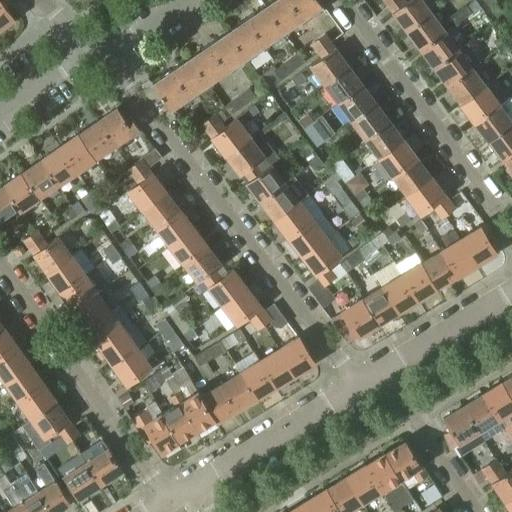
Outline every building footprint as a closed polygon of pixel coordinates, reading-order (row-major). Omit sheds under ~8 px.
[(0,0),(0,29),(14,18),(4,6),(9,2),(7,0),(0,0)] [(322,4),(318,0),(273,0),(267,5),(284,30),(322,4)] [(411,0),(394,13),(407,30),(432,13),(422,0),(411,0)] [(471,13),(471,12),(480,6),(475,0),(473,0),(466,6),(466,5),(449,17),(455,25),(471,13)] [(495,0),(486,7),(499,25),(509,18),(495,0)] [(267,5),(229,31),(246,56),(284,30),(267,5)] [(485,12),(480,6),(471,12),(471,13),(476,19),(485,12)] [(432,13),(407,30),(421,49),(445,31),(432,13)] [(246,56),(229,31),(191,57),(208,82),(246,56)] [(445,31),(421,49),(434,67),(459,49),(445,31)] [(325,34),(319,38),(326,47),(332,43),(325,34)] [(503,35),(494,42),(498,48),(507,42),(503,35)] [(319,38),(313,43),(320,52),(326,47),(319,38)] [(498,48),(503,55),(511,48),(511,47),(507,42),(498,48)] [(335,47),(323,56),(312,65),(325,84),(349,66),(335,47)] [(459,49),(434,67),(448,85),(472,68),(459,49)] [(298,67),(305,62),(299,53),(292,59),(298,67)] [(191,57),(153,83),(171,107),(208,82),(191,57)] [(298,67),(292,59),(284,64),(290,73),(298,67)] [(276,70),(282,79),(290,73),(284,64),(276,70)] [(363,85),(349,66),(325,84),(339,102),(363,85)] [(260,77),(268,89),(282,79),(276,70),(274,67),(260,77)] [(472,68),(448,85),(462,104),(486,86),(472,68)] [(306,78),(301,73),(292,79),(297,85),(306,78)] [(339,102),(353,121),(377,103),(363,85),(339,102)] [(486,86),(462,104),(475,122),(500,105),(486,86)] [(249,89),(215,114),(222,122),(255,98),(249,89)] [(390,121),(377,103),(353,121),(366,139),(390,121)] [(250,118),(260,111),(255,105),(246,112),(250,118)] [(511,121),(500,105),(475,122),(489,140),(511,123),(511,121)] [(118,107),(98,120),(116,145),(140,128),(131,115),(126,119),(118,107)] [(317,118),(312,111),(299,121),(304,128),(317,118)] [(222,122),(215,114),(203,123),(209,132),(222,122)] [(213,137),(227,155),(251,138),(236,119),(213,137)] [(316,119),(304,128),(317,146),(329,137),(316,119)] [(98,120),(80,133),(97,158),(116,145),(98,120)] [(404,140),(390,121),(366,139),(380,158),(404,140)] [(511,123),(489,140),(503,160),(506,157),(511,152),(511,123)] [(80,133),(61,146),(78,171),(97,158),(80,133)] [(227,155),(241,174),(244,172),(257,162),(263,170),(271,163),(279,157),(268,141),(259,148),(251,138),(227,155)] [(418,158),(404,140),(380,158),(394,176),(418,158)] [(61,146),(42,159),(59,184),(78,171),(61,146)] [(310,164),(319,158),(314,151),(305,158),(310,164)] [(335,151),(327,158),(331,164),(340,158),(335,151)] [(319,158),(310,164),(315,171),(324,164),(319,158)] [(353,175),(340,158),(331,164),(344,182),(353,175)] [(431,177),(418,158),(394,176),(407,194),(431,177)] [(42,159),(23,172),(41,197),(59,184),(42,159)] [(136,178),(149,168),(147,166),(142,159),(129,169),(136,178)] [(244,172),(250,180),(263,170),(257,162),(244,172)] [(250,180),(247,182),(261,201),(285,182),(271,163),(263,170),(250,180)] [(23,172),(4,185),(21,210),(41,197),(23,172)] [(152,172),(140,182),(129,190),(143,209),(167,191),(152,172)] [(337,201),(346,194),(337,181),(341,178),(337,172),(323,182),(337,201)] [(359,172),(345,182),(355,195),(369,185),(359,172)] [(285,182),(261,201),(275,219),(299,200),(308,194),(294,176),(285,182)] [(431,177),(407,194),(421,213),(432,204),(442,197),(445,195),(431,177)] [(110,196),(117,192),(111,182),(104,187),(110,196)] [(8,231),(3,223),(21,210),(4,185),(0,188),(0,231),(2,235),(8,231)] [(104,196),(98,188),(92,191),(98,200),(104,196)] [(364,189),(355,195),(359,201),(368,195),(364,189)] [(143,209),(157,227),(181,210),(167,191),(143,209)] [(92,192),(81,199),(89,210),(88,211),(97,213),(104,209),(92,192)] [(341,207),(350,219),(360,212),(346,194),(337,201),(342,207),(341,207)] [(368,195),(359,201),(364,207),(373,201),(368,195)] [(80,200),(73,205),(80,214),(86,210),(80,200)] [(299,200),(275,219),(289,237),(313,219),(299,200)] [(455,209),(448,200),(436,209),(443,218),(455,209)] [(73,219),(80,214),(73,205),(66,210),(73,219)] [(171,245),(195,227),(181,210),(157,227),(171,245)] [(352,220),(362,233),(371,226),(361,213),(352,220)] [(401,227),(410,220),(405,213),(396,221),(401,227)] [(106,227),(110,233),(120,225),(116,219),(106,227)] [(289,237),(302,255),(327,237),(313,219),(289,237)] [(421,219),(415,224),(421,233),(428,229),(421,219)] [(485,222),(459,237),(476,265),(497,252),(488,239),(493,236),(485,222)] [(208,246),(195,227),(171,245),(185,263),(208,246)] [(102,234),(98,228),(91,234),(95,239),(102,234)] [(31,248),(44,239),(37,230),(24,239),(31,248)] [(389,240),(383,231),(377,236),(383,245),(389,240)] [(389,240),(392,244),(401,238),(396,231),(387,237),(389,240)] [(347,250),(358,242),(353,235),(342,243),(347,250)] [(61,241),(58,236),(47,244),(34,253),(38,258),(48,272),(72,256),(61,241)] [(377,236),(371,240),(377,249),(383,245),(377,236)] [(327,237),(302,255),(317,274),(341,256),(327,237)] [(459,237),(441,249),(457,276),(476,265),(459,237)] [(124,251),(133,244),(129,238),(119,244),(124,251)] [(138,250),(133,244),(124,251),(128,257),(138,250)] [(115,252),(111,246),(103,252),(107,258),(115,252)] [(208,246),(185,263),(199,282),(204,278),(216,269),(223,264),(208,246)] [(441,249),(421,261),(437,288),(457,276),(441,249)] [(359,250),(340,264),(347,273),(365,259),(359,250)] [(115,252),(107,258),(112,265),(120,259),(115,252)] [(85,274),(72,256),(48,272),(61,291),(85,274)] [(374,273),(381,285),(398,312),(418,300),(401,273),(394,261),(374,273)] [(421,261),(401,273),(418,300),(437,288),(421,261)] [(336,299),(326,285),(335,278),(337,280),(347,273),(340,264),(308,288),(323,308),(336,299)] [(210,287),(223,277),(216,269),(204,278),(210,287)] [(224,305),(247,287),(233,269),(223,277),(210,287),(224,305)] [(98,293),(85,274),(61,291),(74,310),(98,293)] [(150,288),(159,281),(155,275),(145,281),(150,288)] [(164,287),(159,281),(150,288),(154,294),(164,287)] [(142,290),(137,283),(130,288),(135,295),(142,290)] [(381,285),(361,297),(378,324),(398,312),(381,285)] [(249,316),(262,306),(247,287),(224,305),(239,324),(249,316)] [(142,290),(135,295),(139,301),(147,296),(142,290)] [(111,311),(98,293),(74,310),(87,328),(111,311)] [(174,322),(179,328),(183,334),(190,328),(176,308),(190,299),(185,293),(164,308),(169,315),(174,322)] [(342,308),(357,332),(359,336),(378,324),(361,297),(342,308)] [(125,330),(111,311),(87,328),(101,347),(125,330)] [(272,320),(265,311),(253,321),(259,329),(272,320)] [(157,325),(161,331),(170,325),(166,319),(157,325)] [(175,331),(170,325),(161,331),(166,338),(174,332),(175,331)] [(0,329),(0,357),(17,346),(4,327),(0,329)] [(198,334),(193,327),(184,334),(189,341),(198,334)] [(240,328),(233,332),(240,343),(246,339),(240,328)] [(138,348),(125,330),(101,347),(114,365),(138,348)] [(184,344),(177,334),(166,342),(174,352),(184,344)] [(300,337),(280,349),(296,374),(315,362),(300,337)] [(220,341),(211,346),(217,357),(226,351),(220,341)] [(0,357),(0,373),(6,382),(30,364),(17,346),(0,357)] [(151,368),(138,348),(114,365),(128,385),(151,368)] [(213,357),(208,348),(201,352),(207,362),(213,357)] [(280,349),(260,361),(276,386),(296,374),(280,349)] [(207,362),(201,352),(194,356),(200,366),(207,362)] [(260,361),(241,373),(256,398),(276,386),(260,361)] [(6,382),(19,400),(43,383),(30,364),(6,382)] [(172,373),(167,365),(160,369),(166,379),(173,375),(172,373)] [(174,393),(197,429),(214,419),(202,397),(183,366),(172,373),(173,375),(166,379),(165,379),(174,393)] [(159,383),(165,379),(166,379),(160,369),(153,373),(159,383)] [(241,373),(221,385),(237,410),(256,398),(241,373)] [(511,376),(503,382),(511,396),(511,376)] [(511,421),(507,414),(511,411),(511,396),(503,382),(484,393),(499,419),(504,427),(511,422),(511,421)] [(19,400),(32,419),(57,402),(43,383),(19,400)] [(221,385),(202,397),(214,419),(216,422),(237,410),(221,385)] [(135,403),(128,393),(119,398),(126,408),(135,403)] [(179,440),(180,440),(197,429),(174,393),(171,395),(176,403),(162,412),(179,440)] [(504,427),(499,419),(484,393),(464,405),(479,431),(485,440),(505,428),(504,427)] [(161,451),(179,440),(162,412),(155,400),(144,408),(146,411),(134,418),(148,441),(153,438),(161,451)] [(57,402),(32,419),(46,438),(49,443),(61,434),(67,430),(73,425),(70,421),(57,402)] [(445,433),(453,447),(479,431),(464,405),(443,418),(451,430),(445,433)] [(67,430),(73,439),(80,434),(73,425),(67,430)] [(67,443),(73,439),(67,430),(61,434),(67,443)] [(3,441),(10,448),(17,441),(11,433),(3,441)] [(59,437),(41,449),(47,458),(65,446),(59,437)] [(101,484),(123,470),(103,438),(81,453),(86,462),(101,484)] [(427,474),(406,439),(386,452),(401,477),(407,487),(427,474)] [(28,457),(23,449),(15,449),(13,451),(20,462),(28,457)] [(45,456),(40,449),(28,449),(36,462),(45,456)] [(407,487),(401,477),(386,452),(366,464),(382,489),(395,511),(399,511),(403,510),(402,507),(414,499),(407,487)] [(78,499),(101,484),(86,462),(81,453),(58,467),(78,499)] [(14,469),(7,458),(0,462),(0,466),(5,475),(14,469)] [(489,477),(501,468),(495,459),(482,468),(489,477)] [(38,491),(52,511),(56,511),(70,503),(44,462),(35,467),(47,485),(38,491)] [(366,464),(348,475),(363,501),(382,489),(366,464)] [(0,484),(2,488),(11,483),(5,475),(0,466),(0,484)] [(511,468),(505,473),(492,482),(505,500),(511,495),(511,468)] [(327,488),(341,511),(345,511),(363,501),(348,475),(327,488)] [(19,478),(11,483),(29,511),(52,511),(38,491),(30,496),(19,478)] [(2,488),(14,506),(6,511),(29,511),(11,483),(2,488)] [(341,511),(327,488),(309,499),(316,511),(341,511)] [(316,511),(309,499),(289,511),(288,511),(316,511)]
